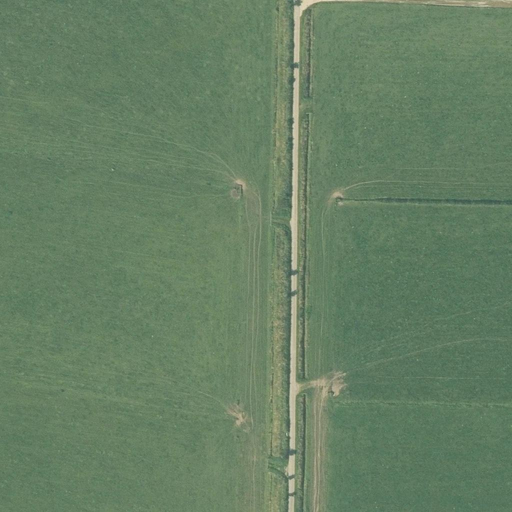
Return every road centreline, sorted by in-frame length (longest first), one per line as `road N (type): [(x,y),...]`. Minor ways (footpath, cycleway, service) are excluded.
road 1 (unclassified): [(289,511),(296,0)]
road 2 (track): [(511,5),(296,0)]
